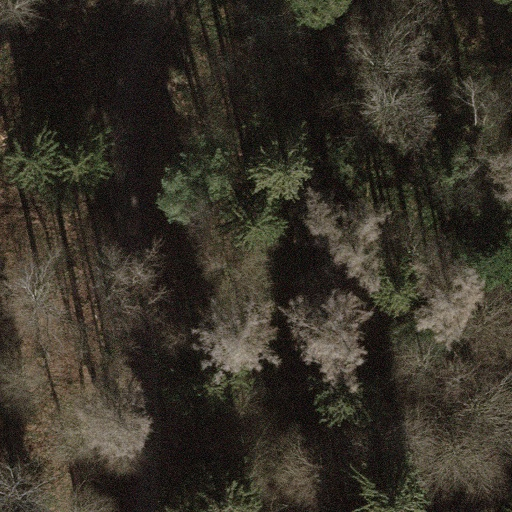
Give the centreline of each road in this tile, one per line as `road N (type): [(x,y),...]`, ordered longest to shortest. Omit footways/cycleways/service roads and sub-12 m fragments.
road 1 (track): [(163,0),(140,29),(119,143),(139,319),(147,470),(140,511)]
road 2 (track): [(140,29),(0,15)]
